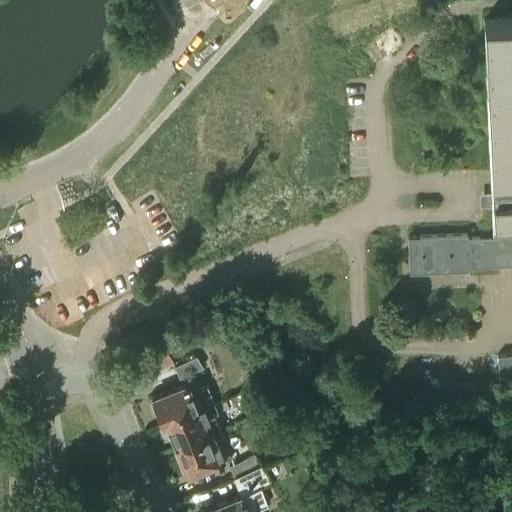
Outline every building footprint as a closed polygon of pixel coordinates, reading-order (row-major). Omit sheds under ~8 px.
[(487,108),(490,175),(493,235),(468,236),(468,233),(408,235),(409,271),(469,269),(469,265),(511,263),(511,353),(497,354),(499,385),(511,384),(511,17),(483,18),(487,108)] [(165,342),(139,353),(147,371),(172,359),(165,342)] [(180,377),(203,367),(197,355),(175,365),(180,377)] [(494,401),(494,385),(494,380),(439,382),(440,403),(494,401)] [(213,403),(214,403),(207,386),(191,392),(187,383),(151,397),(162,424),(168,422),(213,403)] [(262,385),(247,391),(251,401),(266,395),(262,385)] [(177,446),(220,429),(215,415),(218,413),(214,403),(213,403),(168,422),(177,446)] [(220,429),(177,446),(188,473),(231,456),(226,444),(220,429)] [(234,476),(261,467),(254,454),(229,465),(233,477),(234,476)] [(261,467),(234,476),(241,494),(197,511),(248,511),(249,511),(268,503),(259,483),(268,479),(261,467)]
